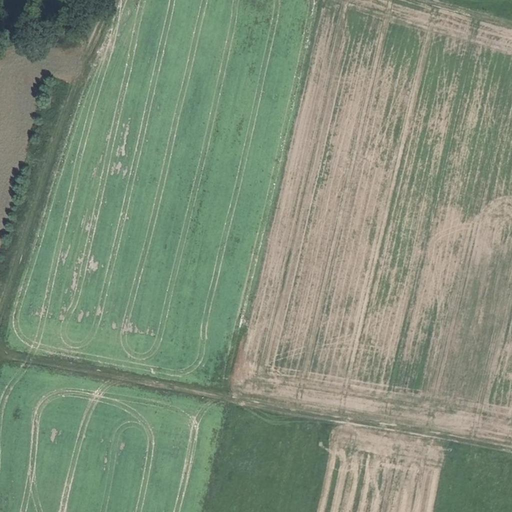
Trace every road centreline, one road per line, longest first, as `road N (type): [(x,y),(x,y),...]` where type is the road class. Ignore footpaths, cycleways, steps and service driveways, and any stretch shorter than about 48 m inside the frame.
road 1 (track): [(0,354),(511,444)]
road 2 (track): [(89,0),(0,330)]
road 3 (track): [(394,0),(511,30)]
